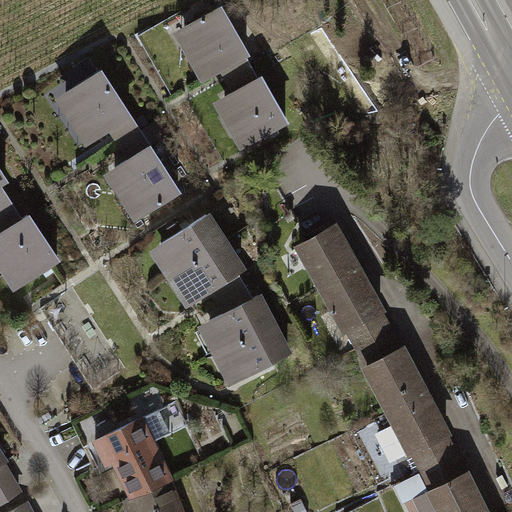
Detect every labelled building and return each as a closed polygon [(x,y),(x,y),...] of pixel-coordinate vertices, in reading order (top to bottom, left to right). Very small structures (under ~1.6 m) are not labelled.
[(228,6),(179,31),(205,82),(255,57),(228,6)] [(113,68),(63,93),(89,144),(139,119),(113,68)] [(269,75),(219,101),(245,152),(295,127),(269,75)] [(158,142),(108,167),(135,218),(184,193),(158,142)] [(0,154),(0,192),(17,182),(0,154)] [(257,267),(219,211),(190,231),(159,252),(197,307),(228,286),(257,267)] [(37,213),(0,234),(0,260),(17,291),(65,263),(37,213)] [(343,222),(302,243),(440,511),(491,511),(480,489),(445,420),(418,368),(375,285),(354,245),(343,222)] [(295,353),(264,293),(236,308),(204,324),(235,384),(269,366),(295,353)] [(190,511),(147,413),(101,433),(114,463),(135,511),(190,511)] [(0,503),(26,488),(0,445),(0,503)] [(39,511),(35,503),(13,511),(39,511)]
